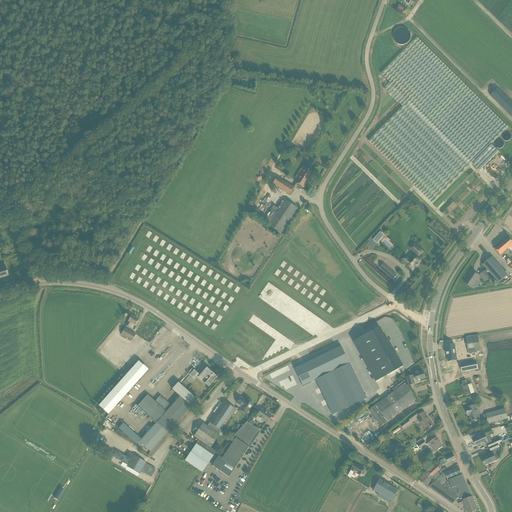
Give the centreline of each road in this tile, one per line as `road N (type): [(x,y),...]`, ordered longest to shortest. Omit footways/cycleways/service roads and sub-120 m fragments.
road 1 (unclassified): [(394,301),(354,262),(320,202),(370,112),(366,54),(384,0)]
road 2 (tertiary): [(0,290),(36,282),(109,290),(238,371)]
road 3 (tertiary): [(245,375),(453,511)]
road 4 (tertiary): [(430,322),(440,401),(491,511)]
road 5 (unclassified): [(245,375),(394,301)]
road 6 (tertiary): [(430,322),(453,263),(511,183)]
road 7 (unclassified): [(157,460),(238,371)]
